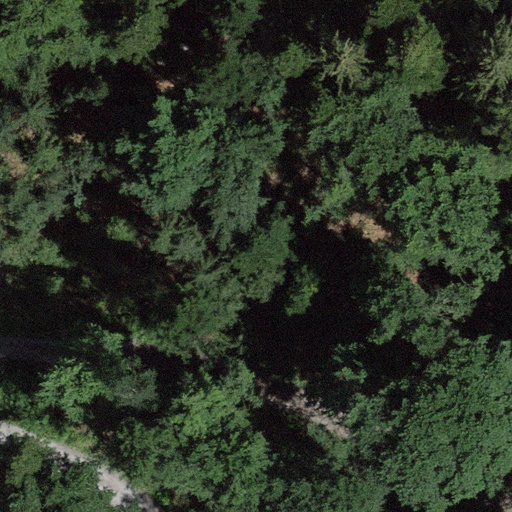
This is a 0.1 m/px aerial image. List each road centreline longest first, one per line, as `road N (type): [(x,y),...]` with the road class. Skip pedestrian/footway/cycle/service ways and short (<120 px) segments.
road 1 (track): [(0,353),(299,388),(511,484)]
road 2 (track): [(77,511),(57,463),(0,392)]
